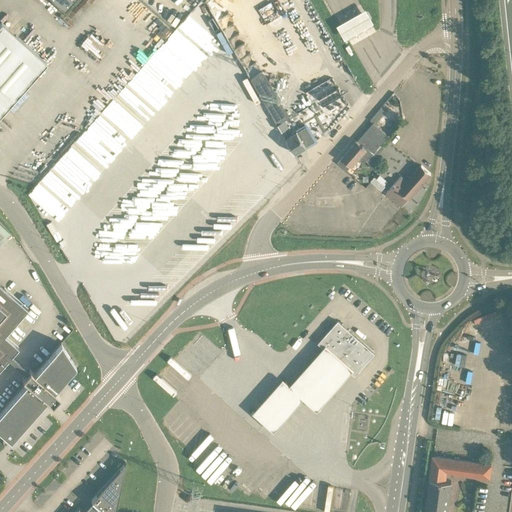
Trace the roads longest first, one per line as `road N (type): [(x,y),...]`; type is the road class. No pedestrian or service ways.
road 1 (unclassified): [(263,270),(258,241),(267,222),(422,46),(455,38)]
road 2 (unclassified): [(118,379),(0,197)]
road 3 (tertiary): [(118,379),(205,295),(263,270)]
road 4 (tertiary): [(0,511),(118,379)]
road 5 (unknown): [(245,16),(267,50),(303,71),(337,71),(367,111)]
road 6 (secondary): [(401,469),(436,307)]
road 7 (secondary): [(415,305),(401,469)]
road 8 (secondary): [(443,185),(455,38)]
road 9 (unclassified): [(162,511),(164,454),(118,379)]
